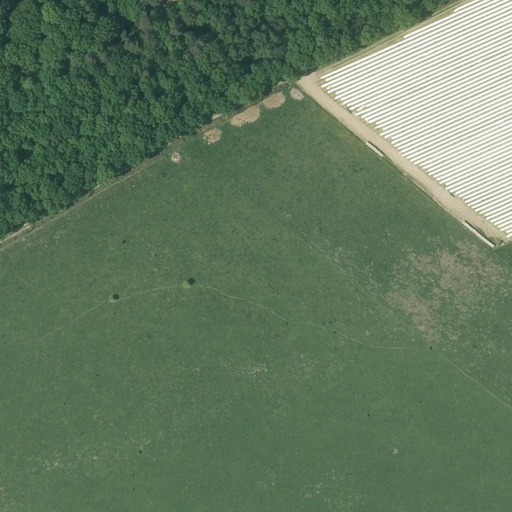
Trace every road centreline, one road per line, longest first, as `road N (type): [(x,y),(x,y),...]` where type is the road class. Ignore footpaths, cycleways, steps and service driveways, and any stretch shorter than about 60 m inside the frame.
road 1 (track): [(0,240),(440,0)]
road 2 (track): [(0,73),(169,0)]
